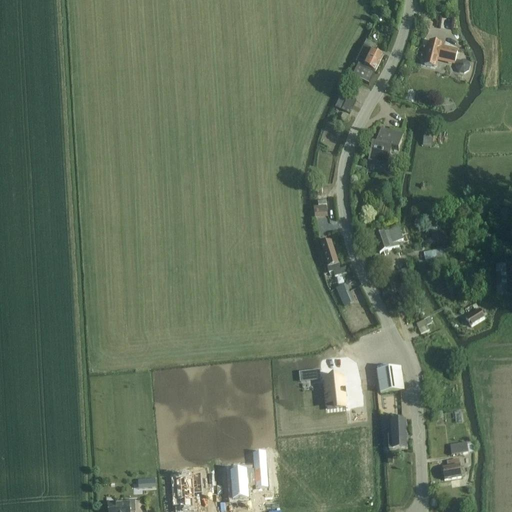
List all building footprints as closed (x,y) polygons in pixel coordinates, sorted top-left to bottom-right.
[(369,85),(383,56),(373,51),(376,46),(366,41),(356,62),(358,65),(352,77),(369,85)] [(436,68),(437,62),(454,66),(458,51),(441,47),(441,45),(429,42),(423,65),(436,68)] [(464,75),(468,72),(470,66),(467,62),(462,61),(457,63),(456,69),(459,73),(464,75)] [(341,96),(335,108),(349,115),(356,101),(346,96),(345,98),(341,96)] [(304,119),(307,118),(309,115),(310,112),(310,109),(309,106),(307,104),(304,102),(301,102),(298,102),(296,103),(294,105),(292,108),(292,111),(292,114),(294,116),(296,118),(298,119),(301,120),(304,119)] [(399,152),(402,140),(403,135),(381,129),(376,145),(372,144),(367,161),(387,166),(392,150),(399,152)] [(433,133),(424,132),(422,145),(431,146),(433,133)] [(433,247),(443,245),(443,244),(448,243),(446,230),(442,231),(438,209),(429,210),(428,208),(424,209),(423,208),(419,209),(420,215),(427,214),(428,219),(433,247)] [(373,237),(379,254),(399,247),(398,243),(403,241),(399,228),(373,237)] [(327,267),(329,273),(333,272),(335,277),(347,274),(345,268),(340,270),(330,240),(320,243),(321,245),(328,267),(327,267)] [(426,262),(443,259),(444,259),(442,250),(424,254),(426,262)] [(497,296),(507,295),(506,265),(496,265),(497,296)] [(396,273),(398,278),(400,284),(412,280),(410,274),(411,274),(409,269),(396,273)] [(336,289),(344,307),(350,304),(342,287),(336,289)] [(485,319),(479,310),(466,319),(471,327),(485,319)] [(416,325),(418,330),(421,335),(429,332),(427,326),(432,324),(430,319),(416,325)] [(398,368),(377,371),(378,380),(380,395),(404,391),(402,378),(401,368),(398,368)] [(319,371),(299,374),(300,382),(320,380),(319,371)] [(342,379),(325,380),(328,404),(334,403),(335,409),(345,408),(342,379)] [(392,436),(388,436),(389,450),(407,450),(406,421),(391,422),(392,436)] [(467,444),(450,447),(451,456),(468,454),(467,444)] [(329,458),(319,459),(321,484),(338,482),(338,473),(344,473),(342,451),(329,452),(329,458)] [(247,472),(232,473),(233,500),(248,500),(248,488),(255,488),(255,491),(266,490),(264,456),(253,457),(254,472),(247,472)] [(214,458),(204,459),(206,486),(216,486),(214,458)] [(444,481),(461,478),(458,460),(447,462),(448,469),(442,470),(444,481)] [(176,482),(177,501),(178,501),(178,502),(179,502),(179,510),(194,509),(193,501),(195,500),(194,481),(193,481),(193,480),(192,474),(176,475),(177,482),(176,482)] [(156,479),(145,479),(145,488),(156,488),(156,479)] [(135,511),(135,501),(128,501),(129,503),(108,505),(108,511),(135,511)]
